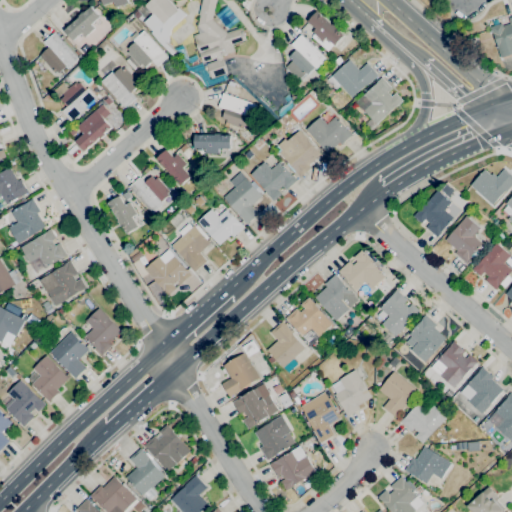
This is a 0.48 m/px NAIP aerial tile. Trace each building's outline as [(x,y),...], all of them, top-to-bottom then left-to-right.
[(170,55),(157,41),(150,33),(152,32),(143,22),(152,14),(144,5),(149,0),(168,0),(176,9),(177,8),(186,14),(170,27),(167,42),(176,51),(170,55)] [(213,85),(211,78),(210,76),(209,77),(207,73),(206,73),(208,79),(207,80),(202,64),(203,64),(203,66),(206,65),(206,63),(216,60),(215,58),(202,62),(193,35),(198,33),(196,25),(197,25),(200,15),(198,15),(201,0),(216,0),(212,19),(227,32),(242,27),(246,40),(232,45),(234,51),(221,56),(227,73),(223,74),(225,80),(213,85)] [(72,40),(64,30),(79,17),(78,16),(83,12),(91,6),(100,16),(91,24),(94,28),(84,37),(80,33),(72,40)] [(140,20),(138,18),(137,19),(133,14),(137,10),(143,18),(140,20)] [(327,51),(311,37),(314,34),(312,32),(315,28),(308,21),(316,11),(332,25),(332,24),(335,27),(335,28),(343,35),(334,45),(333,44),(327,51)] [(511,54),(500,58),(497,47),(492,32),(490,27),(501,23),(502,26),(510,23),(508,18),(511,16),(511,54)] [(134,70),(125,60),(130,56),(126,52),(129,50),(127,48),(134,42),(130,37),(136,31),(139,34),(143,30),(167,56),(156,66),(151,61),(144,67),(141,64),(139,66),(134,70)] [(54,73),(42,59),(44,57),(41,54),(48,47),(44,42),(54,32),(78,59),(67,68),(65,66),(58,73),(57,71),(54,73)] [(298,80),(285,67),(292,60),(289,56),(295,50),(290,45),(301,34),(321,55),(323,52),(328,57),(316,69),(314,68),(307,75),(306,73),(298,80)] [(81,60),(77,57),(78,56),(74,52),(75,50),(79,55),(79,54),(83,58),(81,60)] [(338,65),(334,61),(339,56),(343,60),(338,65)] [(351,98),(340,85),(335,90),(325,78),(330,73),(332,75),(349,59),(359,70),(367,63),(378,75),(367,85),(366,84),(351,98)] [(124,108),(101,81),(111,71),(113,73),(120,67),(122,69),(124,67),(136,81),(134,83),(137,86),(130,92),(135,98),(124,108)] [(369,132),(363,125),(371,118),(364,110),(363,111),(355,101),(363,94),(364,94),(377,83),(376,82),(382,77),(392,88),(388,92),(392,96),(396,93),(403,101),(376,124),(377,125),(369,132)] [(71,122),(61,111),(67,106),(60,99),(64,96),(62,94),(58,97),(54,92),(63,83),(68,89),(77,80),(86,89),(88,87),(98,98),(71,122)] [(100,97),(94,91),(100,86),(106,92),(100,97)] [(242,128),(225,122),(226,119),(222,118),(225,109),(218,107),(223,93),(256,104),(252,117),(249,116),(246,126),(243,125),(242,128)] [(84,151),(75,141),(83,134),(80,130),(90,121),(87,117),(97,108),(104,116),(102,117),(111,127),(104,133),(105,134),(100,139),(99,138),(84,151)] [(328,153),(315,139),(306,129),(320,117),(322,120),(328,114),(326,112),(327,111),(333,118),(335,116),(352,135),(350,137),(350,136),(344,142),(341,145),(339,142),(328,153)] [(289,128),(280,119),(286,113),(295,122),(289,128)] [(72,135),(68,131),(72,127),(77,132),(72,135)] [(299,177),(295,172),(295,171),(284,159),(279,153),(282,150),(277,145),(285,139),(287,141),(299,130),(320,154),(308,165),(311,167),(299,177)] [(218,154),(204,154),(204,151),(199,151),(199,148),(194,148),(194,134),(214,135),(214,134),(221,134),(221,135),(230,135),(230,148),(218,148),(218,154)] [(277,144),(272,139),(278,134),(283,139),(277,144)] [(257,149),(253,144),(260,138),(264,143),(257,149)] [(180,185),(174,178),(173,179),(169,175),(170,174),(156,159),(166,150),(173,157),(177,154),(186,164),(182,168),(190,176),(180,185)] [(273,201),(268,194),(259,183),(258,184),(250,174),(264,162),(270,169),(280,161),(296,180),(285,190),(282,186),(278,190),(281,194),(273,201)] [(6,204),(0,194),(0,172),(9,167),(17,181),(20,179),(28,192),(22,195),(21,195),(6,204)] [(492,205),(470,185),(484,169),(491,175),(492,173),(497,177),(504,169),(511,176),(511,184),(506,191),(505,191),(492,205)] [(152,213),(128,187),(139,177),(144,182),(151,176),(155,179),(156,177),(158,179),(161,177),(172,188),(167,193),(168,195),(161,202),(163,204),(152,213)] [(193,187),(187,180),(191,177),(197,184),(193,187)] [(246,224),(236,212),(223,197),(245,177),(262,195),(250,206),(258,214),(246,224)] [(436,237),(425,227),(429,223),(425,219),(421,223),(413,216),(419,210),(420,210),(429,200),(429,199),(437,190),(451,202),(444,210),(453,218),(436,237)] [(126,200),(122,194),(127,191),(131,197),(126,200)] [(197,205),(193,200),(198,195),(202,200),(197,205)] [(511,223),(507,219),(510,216),(503,210),(507,205),(505,204),(511,195),(511,223)] [(126,234),(122,226),(120,227),(117,221),(118,220),(108,203),(119,196),(125,205),(129,202),(136,214),(132,217),(138,227),(126,234)] [(175,204),(172,201),(177,196),(180,200),(175,204)] [(18,243),(8,227),(17,222),(11,212),(28,201),(32,199),(40,211),(37,213),(44,226),(29,236),(18,243)] [(188,214),(183,208),(188,204),(193,209),(188,214)] [(219,245),(207,231),(206,232),(197,221),(211,209),(217,216),(227,208),(238,222),(239,222),(244,227),(232,237),(230,235),(219,245)] [(469,264),(467,261),(465,263),(454,253),(456,250),(445,240),(459,224),(456,221),(462,214),(465,216),(466,216),(480,228),(473,236),(481,244),(480,245),(484,248),(481,252),(480,252),(469,264)] [(194,272),(184,260),(171,245),(182,236),(178,232),(188,223),(191,227),(194,225),(194,226),(196,224),(208,238),(206,239),(210,243),(199,253),(206,261),(194,272)] [(44,268),(38,258),(30,263),(20,247),(30,241),(47,231),(50,229),(56,238),(51,241),(54,246),(59,243),(67,256),(60,260),(60,259),(44,268)] [(496,290),(484,280),(488,276),(483,272),(480,276),(472,269),(477,263),(478,264),(488,252),(496,243),(510,255),(503,263),(511,271),(499,285),(500,285),(496,290)] [(167,296),(162,289),(153,278),(153,279),(144,269),(158,257),(158,256),(167,248),(185,269),(186,269),(191,275),(189,276),(181,282),(182,283),(180,285),(176,281),(172,285),(176,288),(167,296)] [(138,269),(133,263),(134,262),(130,257),(139,250),(143,256),(147,262),(138,269)] [(371,289),(363,281),(355,289),(343,276),(342,276),(338,271),(349,261),(353,265),(357,261),(353,257),(361,250),(365,254),(369,250),(375,256),(370,261),(385,277),(371,289)] [(0,293),(0,260),(7,273),(12,269),(19,281),(15,284),(0,293)] [(56,306),(47,292),(46,292),(38,296),(31,285),(39,280),(67,263),(67,262),(70,261),(77,273),(73,276),(76,281),(81,278),(86,287),(78,292),(66,299),(56,306)] [(336,321),(314,297),(326,286),(324,284),(326,282),(333,276),(335,274),(338,277),(338,278),(356,297),(347,306),(349,308),(336,321)] [(511,284),(502,296),(511,303),(511,284)] [(395,336),(382,324),(388,316),(380,308),(393,294),(392,294),(396,289),(407,299),(404,303),(408,307),(412,303),(419,310),(395,336)] [(309,348),(305,343),(306,342),(302,337),(303,337),(298,332),(296,334),(289,325),(290,324),(285,318),(296,308),(300,312),(304,308),(300,304),(308,297),(332,324),(318,337),(319,338),(309,348)] [(1,342),(0,341),(0,307),(24,320),(15,336),(6,332),(1,342)] [(101,355),(97,350),(84,336),(92,328),(85,321),(99,308),(121,331),(110,342),(112,345),(101,355)] [(424,362),(410,350),(412,348),(406,342),(410,336),(408,334),(421,320),(425,315),(436,325),(434,328),(445,338),(437,347),(440,350),(436,354),(434,351),(424,362)] [(287,372),(283,367),(282,368),(266,350),(277,340),(270,332),(282,321),(292,333),(292,334),(304,348),(292,359),(296,363),(287,372)] [(74,379),(63,367),(64,367),(50,352),(71,331),(89,349),(78,359),(86,367),(74,379)] [(248,357),(242,347),(252,340),(258,350),(248,357)] [(453,387),(439,375),(446,368),(437,360),(450,346),(449,345),(454,341),(464,351),(461,354),(466,358),(469,354),(477,361),(471,368),(461,378),(462,378),(453,387)] [(229,397),(221,384),(230,378),(223,365),(244,352),(259,378),(251,383),(251,384),(249,385),(244,388),(243,387),(242,388),(242,389),(229,397)] [(49,403),(43,397),(44,397),(31,384),(40,376),(32,368),(46,355),(68,378),(57,389),(59,392),(57,394),(57,393),(50,400),(51,400),(49,403)] [(395,369),(389,364),(395,357),(401,362),(395,369)] [(482,413),(468,401),(469,400),(460,392),(478,372),(478,371),(482,367),(493,376),(491,379),(502,390),(482,413)] [(347,416),(343,410),(343,409),(334,394),(336,393),(331,385),(339,380),(339,379),(355,370),(371,397),(358,405),(360,409),(347,416)] [(395,418),(382,407),(389,399),(378,390),(393,371),(416,390),(404,405),(405,406),(395,418)] [(272,381),(269,377),(275,373),(277,378),(272,381)] [(23,427),(18,422),(19,421),(6,408),(1,403),(8,396),(13,401),(14,400),(7,393),(20,380),(45,405),(38,412),(34,408),(29,413),(33,417),(23,427)] [(248,429),(242,420),(247,417),(244,412),(239,415),(238,412),(234,404),(233,405),(232,402),(236,399),(237,400),(263,383),(270,394),(269,394),(278,410),(259,422),(248,429)] [(448,398),(444,394),(448,389),(453,393),(448,398)] [(511,440),(497,427),(496,427),(488,419),(499,407),(497,405),(505,396),(506,397),(511,392),(511,440)] [(320,443),(312,430),(313,430),(303,413),(315,406),(311,399),(322,393),(326,399),(328,398),(339,416),(331,421),(332,423),(328,425),(334,435),(320,443)] [(285,408),(283,405),(288,402),(287,401),(289,400),(289,402),(291,400),(293,403),(285,408)] [(422,444),(414,436),(418,432),(414,428),(410,432),(399,422),(403,418),(404,418),(417,404),(426,412),(433,405),(447,417),(424,441),(422,444)] [(0,450),(0,411),(11,422),(1,433),(9,441),(0,450)] [(267,460),(259,448),(262,446),(254,432),(271,422),(271,421),(281,415),(291,431),(282,436),(288,446),(273,456),(273,457),(267,460)] [(167,471),(149,451),(148,451),(143,446),(154,436),(158,440),(162,435),(159,432),(166,425),(190,451),(167,471)] [(503,453),(499,448),(507,441),(511,446),(503,453)] [(459,450),(455,449),(450,450),(450,446),(455,445),(454,444),(460,442),(466,442),(466,447),(459,450)] [(285,491),(280,482),(284,479),(281,474),(277,477),(275,474),(276,474),(271,466),(270,466),(269,464),(274,460),(275,461),(291,451),(290,451),(299,446),(305,456),(306,456),(315,472),(292,486),(293,486),(285,491)] [(426,483),(411,474),(410,474),(404,470),(412,458),(415,459),(424,446),(451,463),(441,479),(432,473),(426,483)] [(149,499),(145,494),(142,496),(126,477),(136,467),(128,459),(140,448),(151,460),(150,460),(164,476),(150,489),(155,494),(149,499)] [(193,465),(190,461),(195,457),(198,460),(193,465)] [(179,511),(169,501),(171,500),(170,499),(185,486),(184,486),(195,475),(206,487),(198,494),(208,505),(200,511),(179,511)] [(127,511),(123,511),(116,505),(109,511),(107,511),(95,500),(94,501),(89,496),(100,485),(102,487),(114,476),(138,501),(138,500),(144,506),(138,511),(137,511),(132,507),(127,511)] [(413,511),(392,511),(384,503),(383,503),(381,500),(381,501),(377,497),(385,490),(389,494),(393,490),(389,486),(401,476),(405,481),(404,481),(417,496),(423,503),(415,510),(409,503),(408,503),(415,511),(413,511)] [(419,493),(414,488),(418,485),(423,490),(419,493)] [(501,511),(472,511),(467,506),(489,486),(496,494),(496,495),(499,498),(497,500),(505,509),(501,511)] [(79,511),(76,509),(87,499),(89,501),(99,511),(79,511)]
